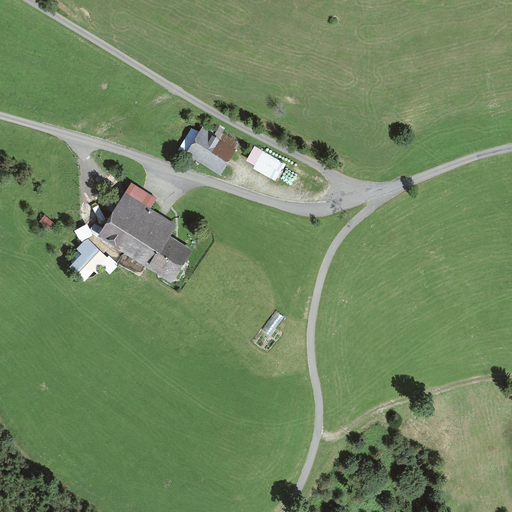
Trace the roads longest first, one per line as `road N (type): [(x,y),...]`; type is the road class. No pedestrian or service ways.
road 1 (unclassified): [(0,114),(310,209),(385,194),(511,147)]
road 2 (track): [(385,194),(222,118),(29,0)]
